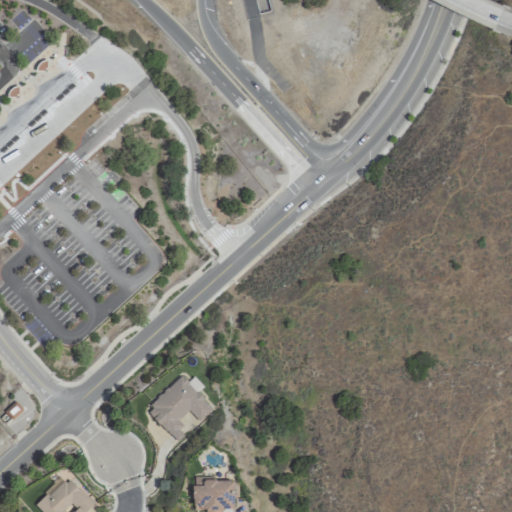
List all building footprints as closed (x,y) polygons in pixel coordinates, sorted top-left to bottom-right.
[(45,59),(40,59),(37,61),(35,64),(34,69),(42,70),(45,66),(45,59)] [(5,95),(6,91),(8,87),(12,86),(17,85),(16,93),(14,93),(12,95),(12,96),(5,95)] [(176,442),(185,433),(175,422),(187,410),(198,422),(211,409),(196,393),(202,386),(193,376),(187,382),(180,375),(144,410),(176,442)] [(84,511),(93,504),(66,476),(35,506),(40,511),(84,511)] [(232,478),(192,479),(192,510),(203,510),(203,511),(221,511),(221,509),(233,508),(232,478)]
